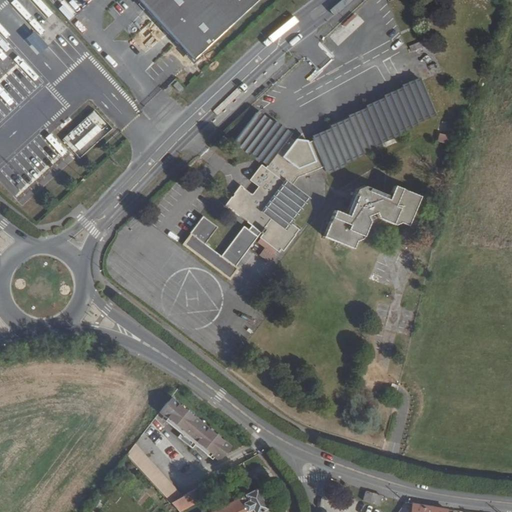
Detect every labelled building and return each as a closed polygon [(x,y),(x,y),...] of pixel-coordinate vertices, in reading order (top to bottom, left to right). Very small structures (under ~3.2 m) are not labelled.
[(139,0),(195,59),(258,0),(139,0)] [(333,129),(316,136),(317,139),(327,164),(329,171),(346,163),(346,161),(366,152),(365,150),(383,143),(382,140),(400,133),(400,131),(418,123),(417,120),(436,113),(421,78),(404,85),(406,87),(385,96),(386,98),(369,106),(370,108),(351,116),(352,118),(332,126),(333,129)] [(258,111),(235,141),(252,154),(254,151),(269,164),(267,167),(263,164),(252,178),(260,185),(264,188),(257,196),(254,193),(242,184),(235,193),(238,195),(235,198),(232,196),(226,204),(252,225),(262,232),(264,234),(262,237),(278,250),(281,246),(283,248),(301,228),(291,219),(308,199),(291,185),(282,179),(291,168),(275,155),(291,136),(293,134),(277,122),(274,123),(258,111)] [(297,141),(286,154),(296,162),(315,155),(310,142),(305,130),(297,141)] [(447,143),(449,136),(440,133),(438,140),(447,143)] [(291,136),(275,155),(291,168),(282,179),(291,185),(300,174),(327,164),(317,139),(310,142),(315,155),(296,162),(286,154),(297,141),(291,136)] [(257,196),(264,188),(260,185),(254,193),(257,196)] [(357,189),(346,214),(336,209),(324,235),(353,248),(356,241),(362,239),(370,222),(379,218),(397,226),(403,224),(409,227),(422,198),(396,186),(392,197),(366,185),(357,189)] [(236,266),(262,232),(252,225),(249,229),(245,226),(222,256),(205,243),(218,226),(203,215),(190,232),(192,234),(185,243),(230,278),(238,268),(236,266)] [(165,416),(214,456),(218,459),(221,457),(230,446),(170,398),(160,411),(165,416)] [(163,418),(192,441),(197,446),(212,458),(214,456),(165,416),(163,418)] [(188,445),(194,450),(197,446),(192,441),(188,445)] [(127,455),(171,502),(184,495),(135,444),(127,455)] [(208,482),(196,488),(198,491),(209,485),(208,482)] [(184,495),(171,502),(178,509),(200,496),(198,491),(196,488),(184,495)] [(256,488),(208,511),(259,511),(267,508),(256,488)] [(366,493),(364,503),(380,506),(383,496),(366,493)]
